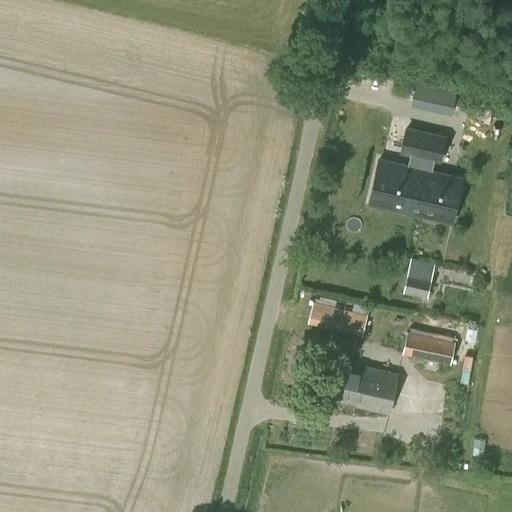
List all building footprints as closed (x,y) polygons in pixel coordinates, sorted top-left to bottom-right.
[(418,78),(412,101),(423,104),(429,80),(418,78)] [(446,84),(441,108),(452,110),(457,87),(446,84)] [(368,204),(407,213),(427,130),(406,125),(399,153),(410,155),(408,164),(383,158),(378,156),(368,204)] [(448,135),(427,130),(407,213),(454,224),(464,176),(454,174),(432,170),(434,160),(441,162),(448,135)] [(403,292),(428,298),(436,263),(411,257),(403,292)] [(308,324),(363,336),(368,314),(314,301),(308,324)] [(407,330),(402,353),(403,353),(451,364),(456,341),(407,330)] [(355,400),(356,404),(389,412),(398,373),(364,365),(363,369),(340,364),(333,395),(355,400)]
